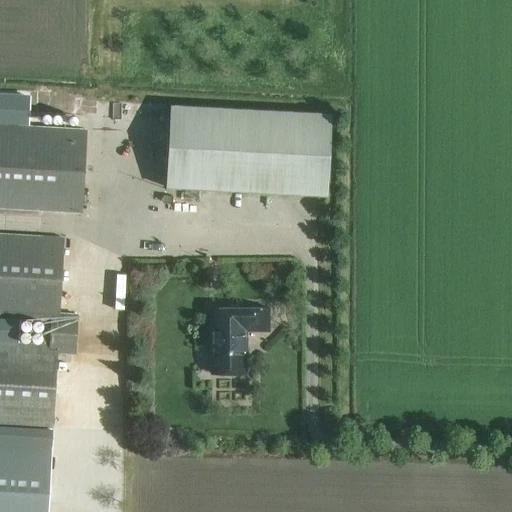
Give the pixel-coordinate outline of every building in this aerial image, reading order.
[(328,198),(332,115),(170,107),(166,190),(328,198)] [(0,209),(83,215),(88,130),(0,125),(0,209)] [(74,352),(76,313),(57,312),(62,236),(0,232),(0,315),(49,318),(48,343),(0,340),(0,423),(50,426),(55,351),(74,352)] [(266,329),(266,306),(210,306),(210,372),(244,372),(244,342),(244,341),(244,329),(266,329)] [(36,443),(37,433),(24,433),(23,442),(36,443)] [(45,511),(49,446),(0,443),(0,511),(45,511)]
